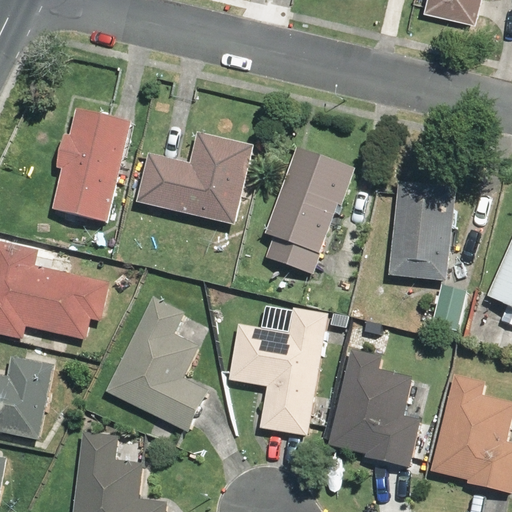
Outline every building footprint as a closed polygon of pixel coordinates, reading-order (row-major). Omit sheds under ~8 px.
[(430,0),(428,12),(479,24),(485,0),(430,0)] [(111,224),(132,125),(76,113),(71,137),(65,136),(57,170),(64,172),(55,212),(111,224)] [(150,156),(138,204),(239,228),(259,144),(200,130),(192,166),(150,156)] [(355,170),(299,149),(267,236),(274,239),(265,263),(314,281),(355,170)] [(457,189),(401,184),(393,275),(449,280),(457,189)] [(0,336),(25,342),(28,329),(87,342),(92,322),(104,324),(113,285),(38,268),(41,253),(0,243),(0,336)] [(511,246),(487,300),(511,310),(511,246)] [(470,292),(441,287),(433,330),(462,335),(470,292)] [(156,298),(108,393),(190,435),(211,393),(186,381),(203,347),(178,335),(188,314),(156,298)] [(310,439),(330,317),(295,311),(291,334),(239,326),(229,384),(268,390),(261,432),(310,439)] [(384,358),(353,351),(331,449),(367,457),(366,461),(410,471),(421,422),(405,418),(414,379),(381,372),(384,358)] [(0,433),(41,442),(57,366),(15,357),(11,378),(0,375),(0,433)] [(489,384),(456,377),(434,473),(470,482),(469,485),(511,495),(511,444),(510,444),(511,435),(511,403),(486,397),(489,384)] [(119,437),(84,433),(75,511),(170,511),(172,504),(140,501),(144,465),(117,462),(119,437)]
